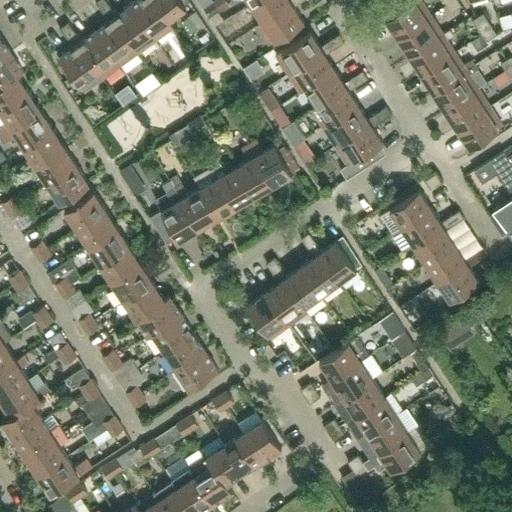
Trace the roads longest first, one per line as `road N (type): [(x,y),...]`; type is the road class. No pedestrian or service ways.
road 1 (residential): [(255,356),(152,419),(133,410),(0,214)]
road 2 (residential): [(255,356),(232,342),(195,287),(429,140)]
road 3 (residential): [(255,356),(325,456),(239,511)]
road 4 (residential): [(429,140),(358,21),(355,0)]
